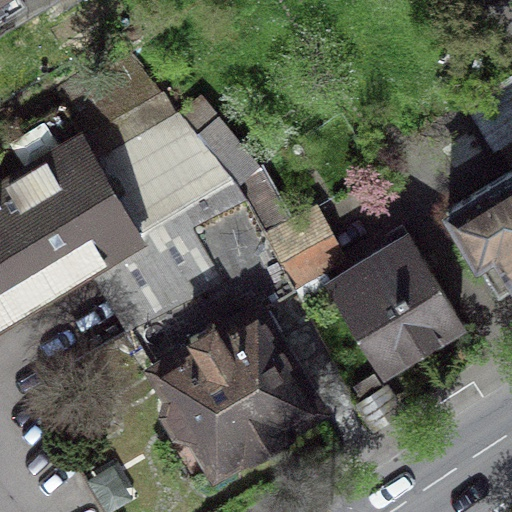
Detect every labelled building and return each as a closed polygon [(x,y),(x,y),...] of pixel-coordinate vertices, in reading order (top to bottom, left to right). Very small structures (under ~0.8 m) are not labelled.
[(0,0),(0,8),(13,0),(0,0)] [(511,73),(465,102),(494,149),(511,138),(511,73)] [(0,314),(92,259),(139,231),(100,165),(63,105),(0,139),(0,314)] [(134,326),(174,392),(169,408),(180,426),(196,430),(217,465),(318,405),(260,308),(296,287),(292,280),(268,234),(237,180),(184,115),(100,165),(139,231),(92,259),(132,327),(134,326)] [(511,170),(449,209),(499,290),(511,282),(511,170)] [(268,234),(292,280),(330,260),(319,240),(329,234),(316,209),(268,234)] [(408,234),(332,279),(385,365),(460,320),(408,234)]
